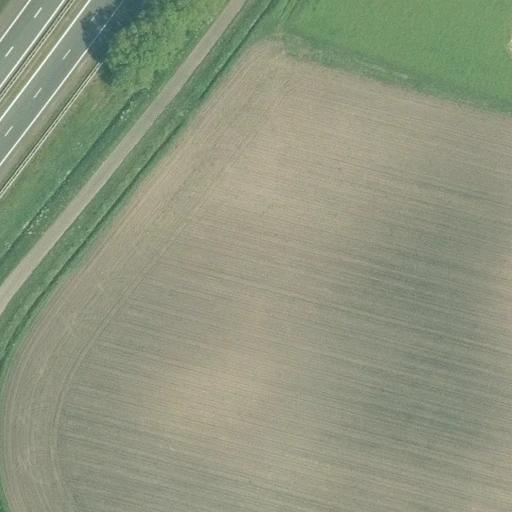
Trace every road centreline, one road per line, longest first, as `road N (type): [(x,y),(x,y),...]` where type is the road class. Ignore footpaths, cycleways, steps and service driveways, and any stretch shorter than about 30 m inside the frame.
road 1 (unclassified): [(0,303),(240,0)]
road 2 (trunk): [(0,142),(105,0)]
